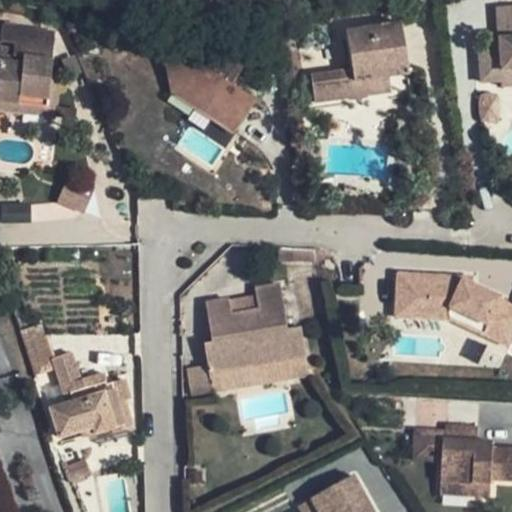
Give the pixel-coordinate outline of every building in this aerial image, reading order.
[(511,4),(501,5),(504,36),(496,36),(497,46),(483,48),(485,81),(506,79),(505,69),(511,68),(511,4)] [(313,72),(316,101),(382,92),(381,77),(393,75),(412,73),(404,20),(348,28),(353,67),(313,72)] [(17,41),(46,45),(48,30),(5,24),(3,39),(17,41)] [(46,45),(17,41),(16,54),(26,56),(44,58),(46,45)] [(235,43),(217,69),(237,82),(254,56),(235,43)] [(0,60),(0,100),(49,107),(52,86),(53,75),(55,59),(44,58),(26,56),(25,64),(0,60)] [(245,120),(257,102),(234,86),(214,73),(196,61),(169,68),(164,69),(168,90),(175,96),(234,136),(245,120)] [(214,73),(234,86),(237,82),(217,69),(214,73)] [(53,75),(52,86),(62,87),(64,77),(53,75)] [(382,92),(395,91),(393,75),(381,77),(382,92)] [(0,111),(47,118),(49,107),(0,100),(0,111)] [(91,188),(68,178),(58,201),(81,212),(91,188)] [(30,219),(30,203),(6,204),(6,219),(30,219)] [(312,266),(310,253),(277,251),(276,264),(312,266)] [(471,287),(448,277),(398,275),(397,312),(455,316),(458,314),(487,326),(485,329),(511,341),(511,340),(511,308),(500,303),(501,301),(471,287)] [(472,279),(448,277),(471,287),(472,279)] [(227,304),(203,308),(211,348),(202,350),(206,371),(208,379),(305,361),(300,332),(287,334),(278,289),(252,294),(253,301),(256,315),(231,320),(228,306),(227,304)] [(256,315),(253,301),(228,306),(231,320),(256,315)] [(455,316),(397,312),(396,320),(454,323),(508,349),(511,341),(485,329),(487,326),(458,314),(455,316)] [(49,366),(48,363),(42,341),(22,348),(30,367),(34,380),(44,377),(42,368),(49,366)] [(49,366),(63,407),(85,400),(94,429),(89,431),(91,437),(113,430),(115,435),(132,429),(124,403),(129,401),(123,382),(106,388),(101,376),(80,383),(70,355),(48,363),(49,366)] [(212,397),(309,379),(305,361),(208,379),(212,397)] [(208,379),(206,371),(186,375),(192,402),(212,397),(208,379)] [(63,407),(50,411),(59,440),(89,431),(94,429),(85,400),(63,407)] [(491,483),(511,484),(511,452),(493,452),(476,451),(477,445),(478,429),(444,428),(444,435),(444,443),(442,443),(441,465),(448,465),(447,486),(491,489),(491,483)] [(444,443),(444,435),(414,433),(413,464),(441,465),(442,443),(444,443)] [(84,465),(63,473),(70,488),(90,480),(84,465)] [(448,465),(441,465),(439,499),(491,501),(491,489),(447,486),(448,465)] [(375,511),(356,477),(327,492),(329,496),(320,501),(318,497),(303,505),(306,511),(375,511)] [(327,492),(318,497),(320,501),(329,496),(327,492)]
